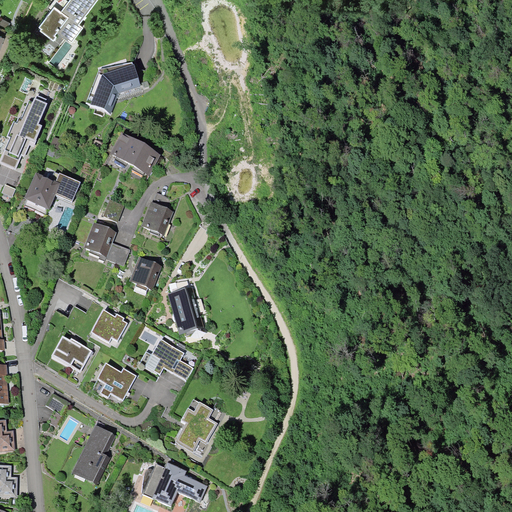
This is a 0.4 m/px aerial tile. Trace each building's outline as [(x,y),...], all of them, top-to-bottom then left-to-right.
[(65,0),(58,10),(50,5),(34,26),(52,38),(56,32),(71,43),(82,27),(78,24),(95,0),(65,0)] [(132,62),(100,69),(85,103),(111,114),(117,99),(119,94),(141,86),(134,64),(132,64),(132,62)] [(143,86),(141,86),(119,94),(117,99),(122,100),(145,93),(143,86)] [(46,102),(37,99),(34,105),(29,104),(0,164),(16,172),(22,158),(25,159),(29,148),(34,150),(43,130),(40,129),(48,109),(45,107),(46,102)] [(161,155),(120,134),(109,156),(151,177),(161,155)] [(53,184),(31,175),(20,201),(47,212),(53,197),(70,204),(78,185),(57,177),(53,184)] [(123,207),(107,201),(101,217),(117,223),(123,207)] [(173,214),(148,205),(139,230),(164,238),(173,214)] [(115,234),(91,226),(81,253),(124,267),(129,252),(111,245),(115,234)] [(162,270),(138,261),(129,284),(154,293),(162,270)] [(190,289),(165,296),(178,337),(203,329),(190,289)] [(129,324),(102,311),(89,336),(116,349),(129,324)] [(62,337),(50,358),(79,374),(91,353),(62,337)] [(182,355),(158,343),(144,370),(161,378),(164,373),(185,384),(191,371),(177,364),(182,355)] [(133,380),(102,365),(90,391),(121,406),(133,380)] [(213,412),(192,401),(180,423),(186,426),(176,443),(192,452),(197,441),(206,446),(217,425),(209,420),(213,412)] [(5,421),(0,421),(0,451),(13,450),(11,433),(6,433),(5,421)] [(114,438),(92,428),(70,475),(98,488),(111,460),(105,458),(114,438)] [(184,472),(164,464),(149,499),(169,508),(175,494),(200,505),(207,487),(182,477),(184,472)] [(12,466),(0,466),(0,499),(16,500),(16,480),(12,480),(12,466)]
